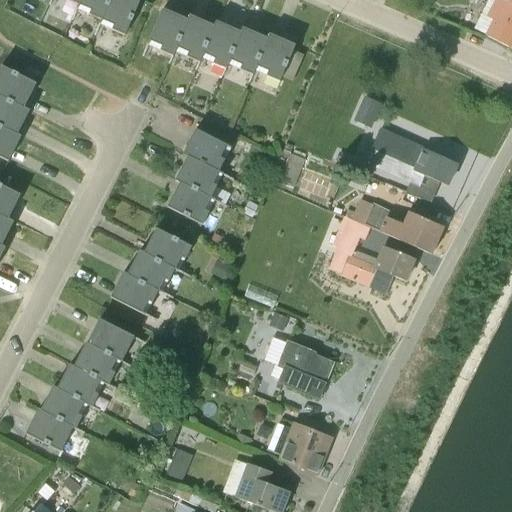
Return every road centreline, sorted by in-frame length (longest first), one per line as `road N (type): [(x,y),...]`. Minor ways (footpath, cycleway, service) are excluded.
road 1 (unclassified): [(324,511),(511,143)]
road 2 (residential): [(0,380),(129,121)]
road 3 (residential): [(511,72),(341,0)]
